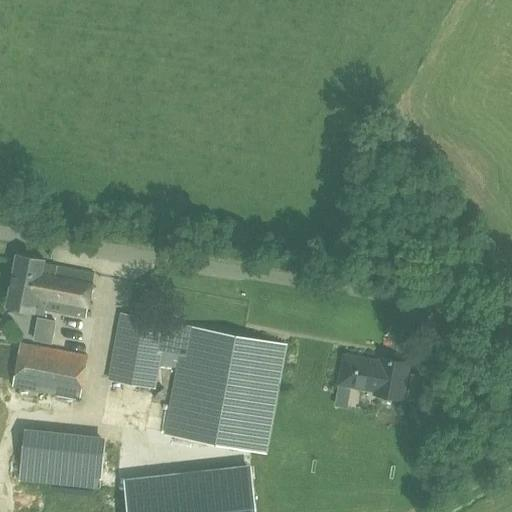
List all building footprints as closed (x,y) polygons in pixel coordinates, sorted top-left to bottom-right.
[(45,309),(86,317),(94,274),(45,265),(46,261),(17,256),(7,307),(44,314),(45,309)] [(165,434),(267,453),(288,345),(122,314),(110,380),(155,389),(163,352),(179,354),(165,434)] [(13,387),(80,399),(89,355),(21,343),(13,387)] [(374,394),(403,399),(410,365),(382,359),(381,363),(346,356),(340,384),(375,391),(374,394)] [(107,436),(26,430),(22,481),(102,488),(107,436)] [(106,481),(123,481),(124,440),(107,440),(106,481)] [(127,489),(128,511),(260,511),(257,475),(127,489)]
